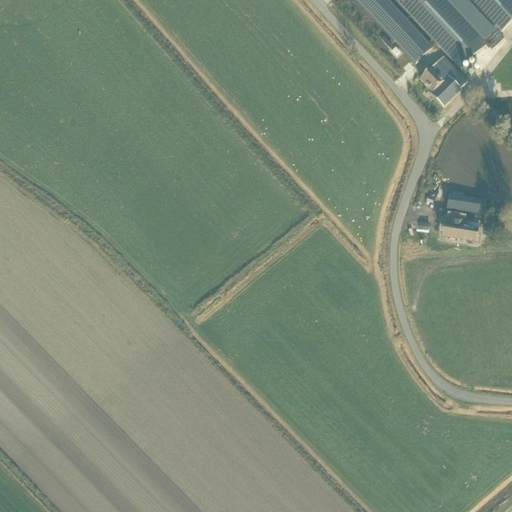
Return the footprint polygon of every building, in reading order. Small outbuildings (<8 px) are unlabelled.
[(352,0),(414,66),(431,49),(385,0),(352,0)] [(492,52),(505,41),(504,39),(507,36),(503,32),(511,23),(511,0),(463,0),(494,33),(484,43),(443,0),(394,0),(436,45),(442,39),(467,65),(486,48),(489,51),(490,50),(492,52)] [(468,84),(443,59),(435,66),(436,67),(431,71),(419,82),(432,94),(430,96),(444,110),(462,92),(461,91),(468,84)] [(447,211),(479,216),(481,202),(449,197),(447,211)] [(450,227),(444,227),(442,240),(476,245),(478,232),(463,229),(464,222),(451,220),(450,227)]
